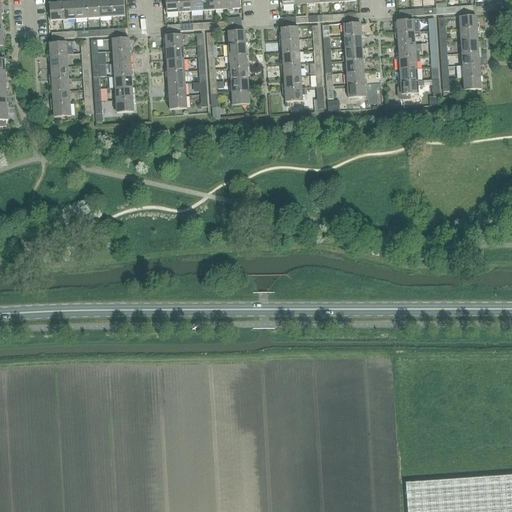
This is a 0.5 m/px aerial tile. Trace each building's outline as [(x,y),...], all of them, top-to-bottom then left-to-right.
[(99,1),(100,18),(112,17),(111,0),(99,1)] [(125,16),(123,0),(116,0),(111,0),(112,17),(125,16)] [(178,0),(165,0),(166,14),(179,14),(178,0)] [(191,13),(189,0),(178,0),(179,14),(191,13)] [(189,0),(191,13),(203,12),(202,0),(189,0)] [(202,0),(203,12),(215,11),(214,0),(202,0)] [(214,0),(215,11),(222,11),(223,13),(228,13),(228,10),(227,10),(226,0),(214,0)] [(226,0),(227,10),(228,10),(240,9),(239,0),(226,0)] [(87,2),(88,19),(100,18),(99,1),(87,2)] [(88,19),(87,2),(74,3),(76,20),(88,19)] [(68,24),(68,20),(76,20),(74,3),(62,4),(63,21),(63,25),(68,24)] [(63,21),(62,4),(50,5),(51,21),(63,21)] [(460,30),(476,29),(476,17),(459,18),(460,30)] [(228,19),(229,28),(242,28),(241,18),(228,19)] [(418,21),(396,22),(397,35),(414,34),(419,33),(418,21)] [(344,38),(362,37),(361,24),(343,25),(344,38)] [(288,42),(298,41),(298,28),(280,29),(281,42),(288,42)] [(460,30),(460,42),(477,41),(476,29),(460,30)] [(228,45),(245,44),(244,32),(227,33),(228,45)] [(397,35),(397,47),(415,46),(414,34),(397,35)] [(182,35),(165,36),(166,49),(183,48),(182,35)] [(345,50),(362,49),(362,37),(344,38),(345,50)] [(148,48),(159,48),(159,38),(147,38),(148,48)] [(112,40),(113,52),(130,51),(129,39),(112,40)] [(298,41),(288,42),(281,42),(282,54),(299,53),(298,41)] [(460,42),(461,55),(478,54),(477,41),(460,42)] [(49,44),(50,57),(67,55),(66,43),(49,44)] [(229,57),(246,56),(245,44),(228,45),(229,57)] [(419,52),(415,52),(415,46),(397,47),(398,59),(420,58),(419,52)] [(167,61),(184,60),(183,48),(166,49),(167,61)] [(343,62),(346,62),(363,61),(362,49),(345,50),(345,56),(342,57),(343,62)] [(113,52),(114,65),(131,63),(130,51),(113,52)] [(299,53),(282,54),(283,66),(300,65),(299,53)] [(461,55),(462,67),(479,65),(478,54),(461,55)] [(50,57),(51,69),(68,68),(67,55),(50,57)] [(227,70),(230,70),(247,69),(246,56),(229,57),(229,64),(226,65),(227,70)] [(416,70),(416,62),(420,62),(420,58),(398,59),(399,71),(416,70)] [(167,73),(184,73),(184,60),(167,61),(167,73)] [(364,73),(363,61),(346,62),(346,74),(364,73)] [(114,65),(114,77),(132,76),(131,63),(114,65)] [(283,66),(284,79),(301,77),(300,65),(283,66)] [(462,67),(463,79),(480,78),(479,65),(462,67)] [(51,69),(52,81),(69,80),(69,79),(68,68),(51,69)] [(230,82),(247,81),(247,69),(230,70),(230,82)] [(399,71),(400,84),(417,82),(416,70),(399,71)] [(168,86),(185,85),(184,73),(167,73),(168,86)] [(346,74),(347,87),(365,86),(364,73),(346,74)] [(114,77),(115,89),(132,88),(132,76),(114,77)] [(284,91),(301,90),(301,77),(284,79),(284,91)] [(480,78),(463,79),(464,92),(481,91),(480,78)] [(70,92),(69,85),(72,84),(72,79),(69,79),(69,80),(52,81),(52,93),(70,92)] [(247,81),(230,82),(231,94),(248,93),(247,81)] [(417,82),(400,84),(400,89),(399,89),(397,90),(398,99),(400,101),(409,100),(409,96),(418,95),(418,87),(424,86),(423,82),(417,82)] [(169,98),(186,97),(185,85),(168,86),(169,98)] [(365,98),(365,86),(347,87),(348,100),(365,98)] [(115,89),(116,101),(133,100),(132,88),(115,89)] [(301,90),(284,91),(285,104),(302,102),(302,94),(307,94),(306,90),(301,90)] [(52,93),(53,106),(70,105),(70,92),(52,93)] [(248,93),(231,94),(232,107),(249,106),(248,93)] [(170,110),(187,110),(186,97),(169,98),(170,110)] [(133,100),(116,101),(117,114),(134,113),(133,100)] [(70,105),(53,106),(54,118),(71,117),(70,105)] [(221,119),(220,108),(212,108),(213,120),(221,119)] [(0,109),(0,121),(8,121),(7,109),(0,109)] [(511,511),(511,475),(405,483),(407,511),(511,511)]
